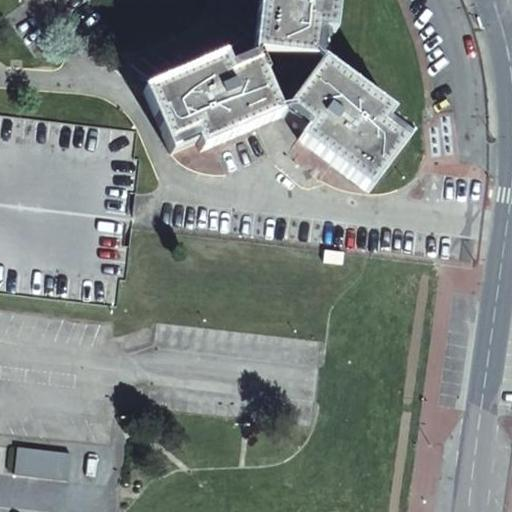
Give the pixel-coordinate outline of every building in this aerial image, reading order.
[(257,10),(258,0),(240,0),(240,8),(257,10)] [(258,0),(257,10),(252,55),(318,63),(322,34),(332,34),(336,0),(258,0)] [(175,63),(182,77),(222,61),(218,51),(207,55),(205,49),(175,63)] [(222,61),(182,77),(143,94),(170,153),(195,143),(199,152),(280,117),(252,57),(226,68),(222,61)] [(304,134),(298,142),(334,169),(366,193),(406,140),(383,123),(390,115),(319,64),(280,116),(304,134)] [(0,117),(0,208),(131,225),(139,161),(132,160),(135,134),(0,117)] [(334,169),(298,142),(293,151),(302,158),(297,165),(323,183),(334,169)] [(124,283),(131,225),(0,208),(0,295),(114,310),(117,283),(124,283)] [(70,458),(18,452),(15,478),(68,485),(70,458)]
